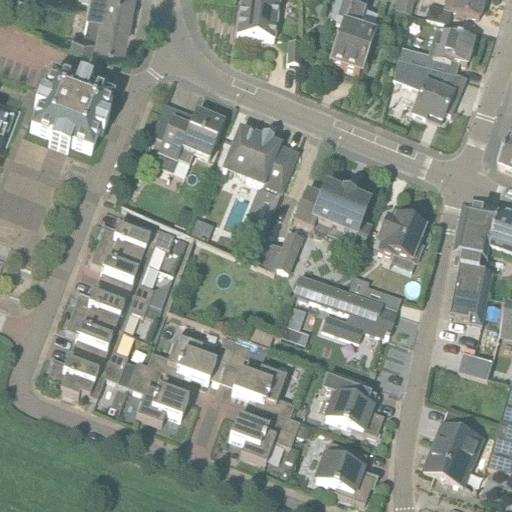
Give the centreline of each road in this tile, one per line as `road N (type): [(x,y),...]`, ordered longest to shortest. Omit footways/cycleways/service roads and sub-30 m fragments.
road 1 (residential): [(178,53),(132,88),(22,374),(22,401),(308,511)]
road 2 (residential): [(406,511),(401,476),(413,398),(458,184)]
road 3 (residential): [(458,184),(204,86),(178,53)]
road 4 (residential): [(458,184),(511,33)]
